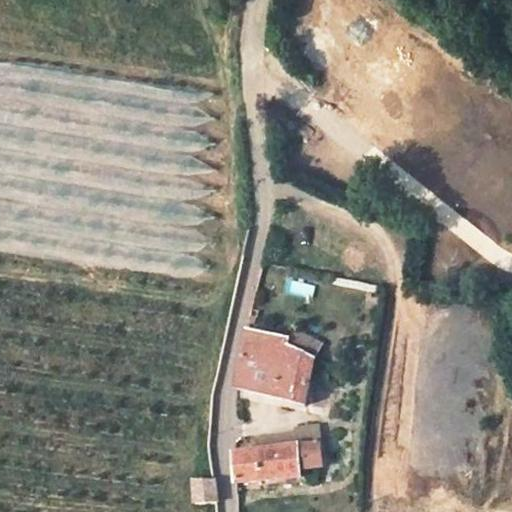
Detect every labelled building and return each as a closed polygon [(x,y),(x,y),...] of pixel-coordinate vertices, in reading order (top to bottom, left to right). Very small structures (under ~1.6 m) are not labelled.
[(251,316),(260,318),(262,312),(253,310),(251,316)] [(259,325),(260,318),(251,316),(249,322),(259,325)] [(237,389),(306,404),(313,374),(307,372),(310,359),(300,354),(289,349),(291,341),(248,331),(243,349),(237,389)] [(302,344),(291,341),(289,349),(300,354),(302,344)] [(319,442),(317,429),(296,432),(296,436),(298,445),(319,442)] [(237,484),(302,478),(301,465),(322,461),(319,442),(298,445),(296,436),(263,441),(264,452),(255,453),(236,456),(237,484)] [(254,442),(255,453),(264,452),(263,441),(254,442)] [(216,483),(195,484),(196,505),(219,504),(216,483)]
